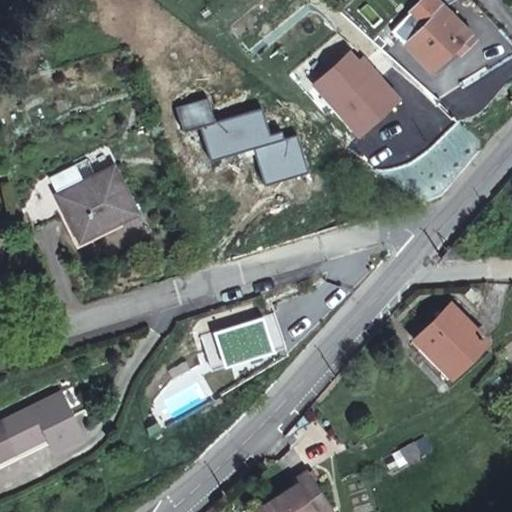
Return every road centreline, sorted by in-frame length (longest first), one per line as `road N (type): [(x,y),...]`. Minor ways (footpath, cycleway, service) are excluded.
road 1 (residential): [(428,228),(0,354)]
road 2 (residential): [(428,228),(300,396),(168,511)]
road 3 (residential): [(511,135),(428,228)]
